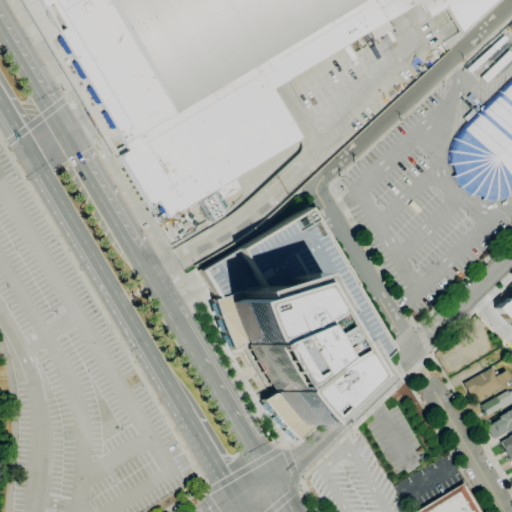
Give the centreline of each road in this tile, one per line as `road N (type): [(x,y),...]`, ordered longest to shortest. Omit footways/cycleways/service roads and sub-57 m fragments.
road 1 (residential): [(511,254),(273,479)]
road 2 (secondary): [(32,159),(182,412)]
road 3 (residential): [(315,187),(511,2)]
road 4 (residential): [(315,187),(402,337)]
road 5 (residential): [(428,381),(505,511)]
road 6 (secondary): [(214,381),(138,251)]
road 7 (secondary): [(70,135),(0,17)]
road 8 (secondary): [(138,251),(70,135)]
